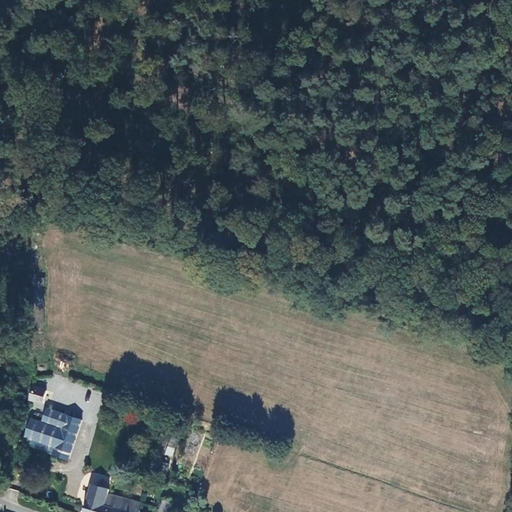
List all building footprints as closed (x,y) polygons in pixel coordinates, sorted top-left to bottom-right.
[(46,392),(33,388),(30,399),(43,403),(46,392)] [(71,458),(82,421),(48,411),(43,423),(36,420),(28,444),(71,458)] [(173,457),(178,438),(169,436),(165,455),(173,457)] [(85,511),(138,511),(140,507),(102,495),(99,505),(89,502),(85,511)] [(172,511),(175,503),(164,499),(160,511),(172,511)]
